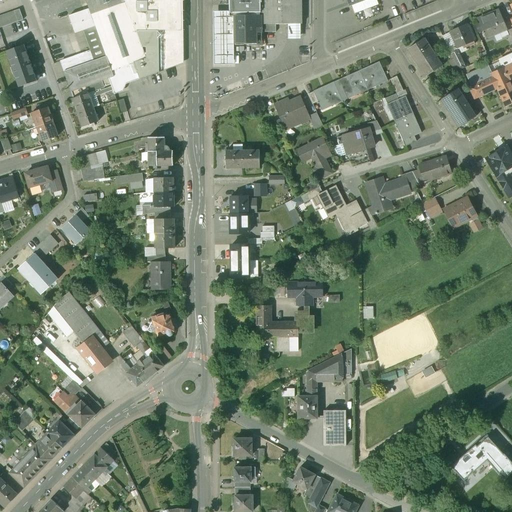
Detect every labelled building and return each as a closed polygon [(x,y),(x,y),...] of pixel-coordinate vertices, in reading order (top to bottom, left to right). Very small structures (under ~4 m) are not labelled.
[(86,0),(89,9),(91,13),(126,1),(147,58),(123,67),(127,77),(110,83),(111,85),(111,87),(113,91),(113,93),(121,90),(124,82),(157,71),(157,68),(164,68),(181,62),(182,61),(180,0),(86,0)] [(232,0),(233,9),(233,16),(234,16),(235,15),(234,0),(261,0),(262,15),(262,25),(275,25),(278,25),(301,24),(301,0),(232,0)] [(261,0),(234,0),(235,15),(262,15),(261,0)] [(126,1),(91,13),(107,57),(112,71),(123,67),(147,58),(126,1)] [(89,9),(73,15),(79,32),(80,31),(83,30),(91,51),(94,61),(107,57),(91,13),(89,9)] [(233,16),(233,9),(215,9),(216,63),(235,63),(235,43),(234,16),(233,16)] [(19,10),(15,12),(18,22),(23,20),(19,10)] [(499,11),(478,19),(485,37),(506,28),(499,11)] [(15,12),(0,16),(0,28),(18,22),(15,12)] [(79,32),(73,15),(69,16),(75,33),(80,32),(80,31),(79,32)] [(262,15),(235,15),(234,16),(235,43),(248,43),(256,43),(256,32),(262,32),(262,25),(262,15)] [(473,41),(466,25),(451,32),(458,48),(473,41)] [(262,33),(262,32),(256,32),(256,43),(248,43),(248,46),(262,46),(262,33)] [(441,66),(424,39),(408,49),(425,76),(441,66)] [(36,81),(24,46),(7,52),(19,87),(36,81)] [(460,58),(455,48),(449,51),(454,60),(459,58),(460,58)] [(91,51),(60,62),(64,72),(94,61),(91,51)] [(94,61),(64,72),(71,92),(92,85),(109,79),(114,77),(112,71),(107,57),(94,61)] [(464,68),(459,58),(454,60),(459,70),(464,68)] [(379,62),(359,71),(367,90),(380,84),(378,81),(386,77),(379,62)] [(503,71),(474,84),(480,97),(497,89),(505,106),(511,103),(511,86),(509,79),(511,77),(511,63),(502,68),(503,71)] [(123,67),(112,71),(114,77),(109,79),(110,83),(127,77),(123,67)] [(367,90),(359,71),(339,80),(346,95),(353,92),(354,96),(367,90)] [(403,91),(397,77),(390,79),(396,94),(403,91)] [(109,79),(92,85),(94,91),(98,90),(100,89),(111,85),(110,83),(109,79)] [(346,95),(339,80),(334,83),(342,101),(347,98),(346,95)] [(333,82),(313,91),(313,92),(314,92),(318,101),(320,107),(327,103),(329,107),(342,102),(342,101),(334,83),(333,82)] [(474,84),(468,87),(474,99),(480,97),(474,84)] [(92,85),(71,92),(73,99),(88,93),(94,91),(92,85)] [(111,87),(101,91),(100,89),(98,90),(98,92),(95,93),(94,91),(88,93),(93,108),(99,105),(96,97),(113,91),(111,87)] [(458,89),(441,100),(458,127),(475,117),(458,89)] [(313,92),(307,95),(312,104),(318,101),(314,92),(313,92)] [(73,99),(72,99),(77,113),(93,108),(88,93),(73,99)] [(396,94),(385,99),(387,104),(398,100),(396,94)] [(398,100),(387,104),(390,112),(393,112),(396,119),(394,120),(395,123),(413,115),(405,96),(398,100)] [(300,98),(284,105),(283,102),(274,106),(285,131),(309,120),(310,119),(309,117),(300,98)] [(124,100),(116,102),(120,115),(127,112),(124,100)] [(25,108),(11,113),(13,120),(27,115),(25,108)] [(48,108),(32,113),(37,127),(53,122),(48,108)] [(93,108),(77,113),(82,127),(98,122),(93,108)] [(316,113),(309,117),(310,119),(309,120),(314,131),(323,127),(316,113)] [(413,115),(395,123),(396,125),(398,124),(402,132),(400,133),(403,141),(414,136),(422,133),(413,115)] [(376,121),(367,124),(368,129),(369,128),(372,136),(383,133),(376,121)] [(53,122),(37,127),(42,141),(58,136),(53,122)] [(368,129),(337,138),(338,140),(337,141),(337,142),(338,142),(339,145),(339,146),(344,144),(347,154),(347,155),(365,150),(374,147),(370,136),(372,136),(369,128),(368,129)] [(414,136),(403,141),(406,147),(417,142),(414,136)] [(164,146),(164,137),(148,137),(148,152),(157,152),(173,152),(173,151),(169,151),(169,149),(168,147),(166,146),(164,146)] [(5,139),(0,141),(4,151),(9,149),(5,139)] [(323,139),(297,151),(302,162),(311,158),(317,169),(314,171),(318,180),(331,174),(323,157),(330,153),(323,139)] [(344,144),(339,146),(339,145),(333,147),(338,157),(347,154),(344,144)] [(507,147),(495,154),(500,162),(511,155),(508,149),(507,147)] [(259,150),(242,151),(243,168),(259,168),(259,150)] [(242,151),(225,151),(226,168),(243,168),(242,151)] [(157,152),(148,152),(148,166),(153,166),(153,169),(160,169),(160,170),(167,170),(167,166),(157,166),(157,152)] [(173,152),(157,152),(157,166),(167,166),(173,166),(173,152)] [(96,153),(88,155),(91,166),(98,165),(97,157),(96,153)] [(511,155),(500,162),(495,154),(486,159),(509,197),(511,194),(511,181),(505,171),(511,166),(511,155)] [(88,155),(82,157),(85,168),(91,166),(88,155)] [(446,157),(418,166),(420,170),(424,182),(452,173),(446,157)] [(99,168),(94,169),(96,180),(104,179),(102,164),(98,165),(99,168)] [(85,168),(81,169),(84,182),(96,180),(94,169),(99,168),(98,165),(91,166),(85,168)] [(47,167),(25,174),(29,187),(49,182),(51,181),(49,173),(47,167)] [(420,170),(412,173),(419,186),(425,184),(424,182),(420,170)] [(56,171),(49,173),(51,181),(49,182),(52,192),(62,190),(56,171)] [(412,173),(401,176),(402,179),(403,178),(404,183),(406,183),(409,190),(419,186),(412,173)] [(141,174),(129,176),(129,183),(142,181),(141,174)] [(12,177),(0,181),(0,201),(0,203),(2,203),(19,197),(12,177)] [(173,193),(173,178),(154,178),(155,193),(173,193)] [(378,180),(365,184),(375,214),(387,210),(385,202),(410,194),(409,190),(406,183),(404,183),(403,178),(402,179),(380,186),(378,180)] [(316,181),(305,186),(308,193),(319,187),(316,181)] [(265,184),(255,184),(255,197),(266,196),(265,184)] [(322,193),(317,196),(321,204),(328,218),(338,213),(340,211),(339,208),(342,206),(337,196),(340,194),(336,186),(322,193)] [(308,193),(305,195),(309,201),(312,200),(317,197),(317,196),(322,193),(319,187),(308,193)] [(173,193),(155,193),(155,208),(170,207),(174,207),(173,193)] [(96,194),(83,196),(84,202),(97,200),(96,194)] [(248,213),(248,196),(230,197),(230,214),(248,213)] [(317,197),(312,200),(316,207),(321,204),(317,197)] [(434,198),(423,204),(430,218),(441,212),(434,198)] [(466,198),(444,209),(454,228),(476,217),(466,198)] [(356,201),(343,208),(342,206),(339,208),(340,211),(338,213),(341,217),(337,218),(344,231),(347,229),(350,235),(358,231),(357,229),(366,224),(367,223),(361,212),(356,201)] [(89,217),(82,208),(76,213),(83,220),(89,217)] [(367,208),(361,212),(367,223),(366,224),(370,231),(377,227),(367,208)] [(248,213),(230,214),(231,233),(248,233),(248,232),(248,213)] [(76,216),(62,229),(68,235),(69,233),(78,243),(90,232),(81,222),(76,216)] [(174,233),(174,219),(170,219),(155,219),(155,234),(174,233)] [(477,220),(470,224),(474,232),(481,228),(477,220)] [(264,237),(276,237),(276,225),(264,225),(264,237)] [(174,233),(155,234),(155,237),(155,248),(165,248),(174,248),(174,233)] [(50,235),(32,251),(40,260),(58,244),(50,235)] [(248,245),(231,245),(231,261),(249,261),(248,245)] [(165,255),(165,248),(155,248),(153,248),(153,256),(165,255)] [(40,260),(32,251),(32,252),(35,256),(30,260),(29,259),(17,269),(18,269),(20,268),(42,293),(40,295),(41,295),(58,280),(40,260)] [(249,261),(231,261),(231,277),(248,277),(249,277),(249,261)] [(170,290),(169,262),(165,262),(151,263),(151,290),(170,290)] [(12,285),(4,276),(0,279),(0,282),(1,284),(2,284),(7,289),(12,285)] [(322,282),(287,283),(288,297),(297,297),(297,306),(308,305),(312,305),(312,296),(322,296),(322,282)] [(1,284),(0,285),(0,306),(5,302),(6,303),(12,297),(6,290),(7,289),(2,284),(1,284)] [(99,330),(69,292),(58,301),(54,307),(83,343),(92,336),(99,330)] [(339,297),(329,297),(329,305),(339,305),(339,297)] [(305,306),(305,312),(295,312),(295,320),(298,320),(297,323),(298,333),(313,332),(313,317),(308,317),(308,305),(305,306)] [(372,306),(362,306),(362,317),(372,317),(372,306)] [(269,307),(255,307),(256,338),(275,338),(298,337),(298,333),(297,323),(283,323),(283,326),(267,326),(267,311),(270,311),(269,307)] [(159,315),(156,317),(157,319),(152,320),(157,337),(166,334),(166,335),(167,335),(169,336),(171,335),(173,333),(173,332),(175,332),(173,325),(172,322),(172,320),(171,320),(169,315),(167,316),(166,313),(164,314),(159,315)] [(143,341),(131,326),(122,332),(134,348),(137,345),(143,341)] [(111,361),(92,336),(83,343),(77,348),(96,372),(111,361)] [(298,337),(275,338),(275,352),(298,352),(298,337)] [(149,349),(143,341),(137,345),(144,354),(145,353),(145,352),(149,349)] [(154,353),(162,364),(172,357),(163,346),(154,353)] [(350,348),(342,353),(342,377),(351,376),(350,348)] [(163,366),(149,349),(145,352),(145,353),(148,356),(145,359),(143,357),(137,362),(138,364),(149,377),(163,366)] [(342,353),(307,371),(307,381),(317,381),(331,381),(339,381),(342,381),(342,377),(342,353)] [(138,364),(131,369),(126,363),(122,366),(130,376),(127,378),(130,382),(133,380),(137,386),(149,377),(138,364)] [(431,366),(421,372),(425,379),(435,374),(431,366)] [(80,389),(73,381),(65,389),(73,397),(80,389)] [(317,381),(307,381),(307,397),(317,397),(317,381)] [(339,381),(331,381),(331,389),(339,389),(339,381)] [(282,391),(282,397),(294,397),(294,389),(286,389),(287,391),(282,391)] [(307,397),(298,397),(298,418),(317,418),(317,397),(307,397)] [(81,402),(77,406),(75,404),(67,413),(82,428),(94,415),(81,402)] [(25,411),(14,423),(21,431),(34,420),(25,411)] [(346,446),(346,411),(323,411),(323,417),(323,446),(346,446)] [(59,421),(47,433),(62,448),(74,436),(59,421)] [(47,433),(36,445),(51,460),(62,448),(47,433)] [(511,462),(487,434),(451,467),(463,481),(487,461),(504,480),(511,472),(511,462)] [(251,438),(233,439),(234,446),(232,446),(232,456),(240,456),(240,459),(245,459),(245,456),(251,455),(251,438)] [(115,453),(105,444),(101,448),(110,458),(115,453)] [(36,446),(10,473),(24,487),(51,460),(36,445),(36,446)] [(110,458),(101,448),(91,458),(104,470),(106,468),(113,460),(110,458)] [(104,470),(91,458),(82,468),(94,479),(102,472),(104,470)] [(251,467),(234,467),(234,482),(235,482),(249,481),(249,482),(251,482),(251,477),(251,467)] [(315,475),(300,467),(292,482),(307,489),(307,490),(315,475)] [(94,479),(82,468),(73,477),(85,489),(87,487),(94,479)] [(315,475),(307,490),(307,489),(304,495),(310,499),(321,478),(315,475)] [(85,489),(73,477),(64,487),(74,497),(76,499),(78,496),(83,491),(85,489)] [(310,499),(308,503),(317,508),(318,505),(317,505),(329,483),(321,478),(310,499)] [(17,495),(0,479),(0,502),(5,507),(17,495)] [(75,511),(87,511),(92,507),(86,503),(91,498),(87,494),(83,491),(78,496),(83,500),(80,503),(82,505),(75,511)] [(235,496),(235,503),(233,504),(233,510),(235,511),(252,511),(252,495),(250,495),(235,496)] [(354,511),(358,506),(337,495),(327,511),(354,511)] [(76,499),(74,497),(65,506),(67,507),(72,511),(75,511),(82,505),(80,503),(76,499)] [(96,503),(91,498),(86,503),(92,507),(96,503)] [(51,500),(42,510),(43,511),(62,511),(63,511),(51,500)]
